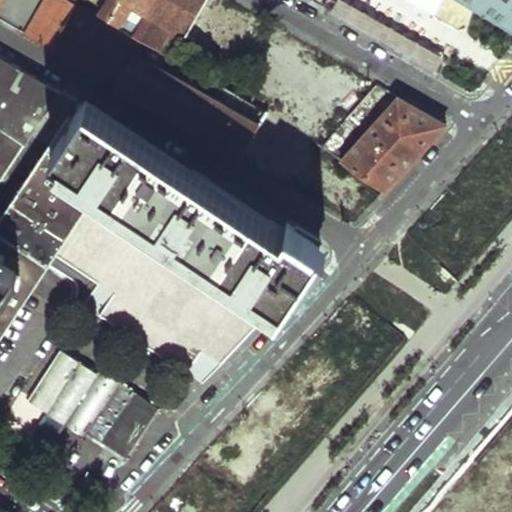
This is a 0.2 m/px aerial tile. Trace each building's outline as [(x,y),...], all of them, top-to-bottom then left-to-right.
[(69,0),(69,1),(67,0),(44,0),(24,36),(49,51),(76,5),(78,0),(69,0)] [(108,0),(98,17),(105,21),(117,0),(108,0)] [(117,0),(105,21),(116,27),(129,5),(147,15),(155,0),(117,0)] [(155,0),(147,15),(139,31),(135,38),(144,43),(172,59),(184,37),(204,0),(155,0)] [(234,3),(228,0),(204,0),(184,37),(230,64),(257,17),(234,3)] [(459,3),(454,0),(453,0),(450,5),(456,9),(459,3)] [(511,0),(455,0),(511,33),(511,0)] [(98,17),(76,5),(49,51),(82,70),(115,88),(144,43),(135,38),(121,30),(116,27),(105,21),(98,17)] [(488,19),(479,14),(475,20),(484,26),(488,19)] [(139,31),(125,22),(121,30),(135,38),(139,31)] [(172,59),(144,43),(115,88),(131,98),(146,106),(172,59)] [(21,69),(0,57),(0,181),(61,92),(21,69)] [(172,59),(146,106),(167,118),(195,134),(237,158),(268,115),(249,104),(228,91),(222,87),(208,79),(172,59)] [(222,87),(229,77),(214,69),(208,79),(222,87)] [(249,104),(257,91),(249,87),(251,84),(236,76),(228,91),(249,104)] [(388,92),(379,86),(355,116),(337,137),(345,142),(388,92)] [(447,126),(400,98),(352,154),(342,146),(339,149),(331,144),(325,150),(341,160),(386,190),(414,161),(447,126)] [(189,172),(83,103),(55,146),(108,181),(286,297),(321,244),(287,222),(284,227),(193,167),(189,172)] [(298,124),(283,116),(280,122),(295,131),(298,124)] [(52,267),(108,181),(55,146),(0,227),(0,232),(43,261),(52,267)] [(286,297),(108,181),(52,267),(68,279),(76,288),(74,300),(187,373),(186,375),(201,386),(238,346),(286,297)] [(43,261),(0,232),(0,255),(33,277),(43,261)] [(0,321),(3,323),(33,277),(0,255),(0,321)] [(100,374),(60,348),(32,390),(129,455),(160,407),(103,370),(100,374)] [(163,409),(160,407),(129,455),(32,390),(27,397),(128,464),(163,409)] [(511,511),(511,461),(498,447),(431,511),(511,511)]
